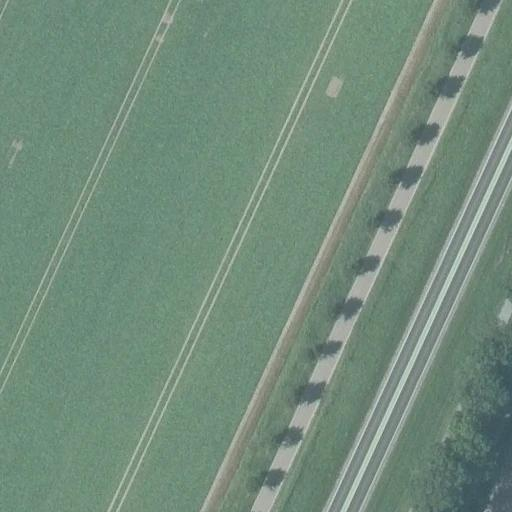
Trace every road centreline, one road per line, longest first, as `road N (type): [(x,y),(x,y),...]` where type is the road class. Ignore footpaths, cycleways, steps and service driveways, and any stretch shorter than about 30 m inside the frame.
road 1 (unclassified): [(255,511),(485,0)]
road 2 (trunk): [(348,511),(511,149)]
